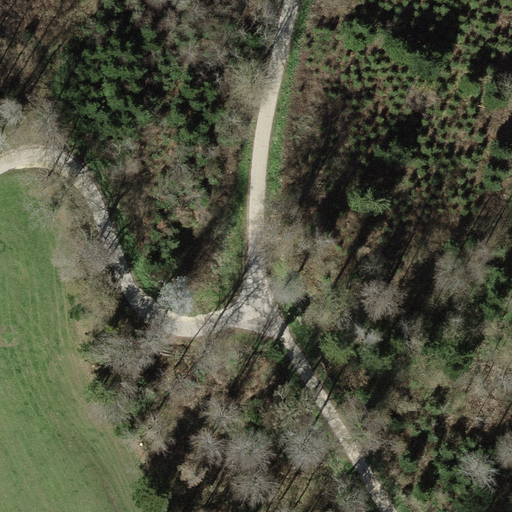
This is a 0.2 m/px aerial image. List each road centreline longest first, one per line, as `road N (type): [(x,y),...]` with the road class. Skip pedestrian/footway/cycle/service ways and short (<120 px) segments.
road 1 (track): [(0,166),(23,152),(67,158),(94,195),(136,302),(178,330),(218,328),(253,293),(387,511)]
road 2 (track): [(291,0),(268,98),(253,293)]
